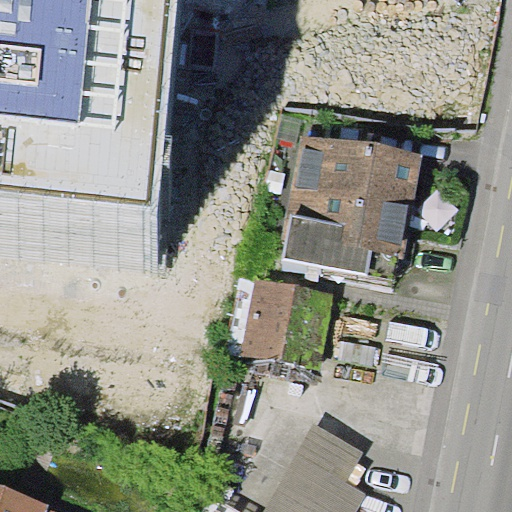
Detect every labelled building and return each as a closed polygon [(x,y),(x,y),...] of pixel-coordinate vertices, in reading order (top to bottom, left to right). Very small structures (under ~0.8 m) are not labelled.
[(0,0),(0,261),(160,277),(188,0),(0,0)] [(422,169),(296,146),(272,270),(398,294),(422,169)] [(316,380),(329,303),(249,289),(236,366),(316,380)] [(263,511),(248,511),(233,504),(228,511),(359,511),(364,503),(342,490),(359,460),(308,432),(263,511)] [(29,511),(0,503),(0,511),(29,511)]
